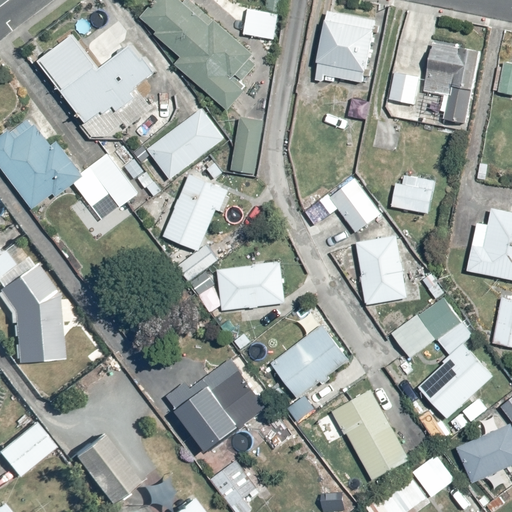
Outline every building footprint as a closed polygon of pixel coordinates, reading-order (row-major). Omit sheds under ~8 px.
[(182,0),(157,0),(142,18),(158,32),(155,35),(182,58),(176,65),(229,111),(248,89),(235,77),(255,55),(191,0),(186,0),(185,2),(182,0)] [(283,0),(266,0),(264,10),(281,14),(283,0)] [(330,11),(319,63),(367,73),(378,21),(330,11)] [(75,34),(40,61),(88,124),(104,112),(105,114),(115,107),(119,112),(137,98),(133,93),(138,89),(137,87),(157,72),(146,57),(144,59),(133,44),(101,69),(75,34)] [(482,52),(435,42),(425,92),(452,97),(454,87),(474,91),(482,52)] [(511,63),(498,62),(493,92),(511,94),(511,63)] [(224,138),(202,109),(148,149),(170,179),(224,138)] [(265,117),(239,115),(233,172),(259,175),(265,117)] [(10,130),(0,137),(0,165),(33,210),(55,195),(57,198),(85,177),(59,141),(53,146),(37,124),(16,139),(10,130)] [(162,185),(133,157),(124,167),(153,195),(162,185)] [(165,237),(200,252),(218,210),(222,211),(230,191),(191,174),(165,237)] [(434,181),(398,174),(391,206),(427,213),(434,181)] [(380,214),(354,178),(305,214),(314,226),(338,208),(355,232),(380,214)] [(475,245),(469,271),(511,280),(511,212),(494,209),(486,247),(475,245)] [(399,236),(357,243),(368,305),(409,298),(399,236)] [(219,269),(224,311),(287,304),(282,262),(219,269)] [(37,264),(0,289),(16,312),(19,363),(65,358),(60,295),(37,264)] [(511,297),(502,296),(493,343),(511,346),(511,297)] [(325,325),(273,363),(300,400),(352,361),(325,325)] [(420,388),(449,419),(495,377),(464,343),(444,362),(446,364),(420,388)] [(167,397),(209,452),(269,408),(233,359),(193,389),(187,382),(167,397)] [(412,460),(373,390),(335,411),(374,481),(412,460)] [(511,396),(501,405),(511,420),(511,396)] [(488,408),(479,397),(448,423),(457,434),(488,408)] [(55,446),(36,422),(0,450),(0,453),(18,476),(55,446)] [(511,423),(458,448),(474,484),(511,467),(511,423)] [(139,481),(100,434),(72,457),(110,504),(139,481)] [(257,488),(234,459),(210,478),(232,507),(257,488)] [(376,511),(414,511),(427,503),(414,485),(376,511)] [(206,511),(196,497),(175,511),(206,511)] [(0,511),(10,511),(4,503),(0,506),(0,511)]
